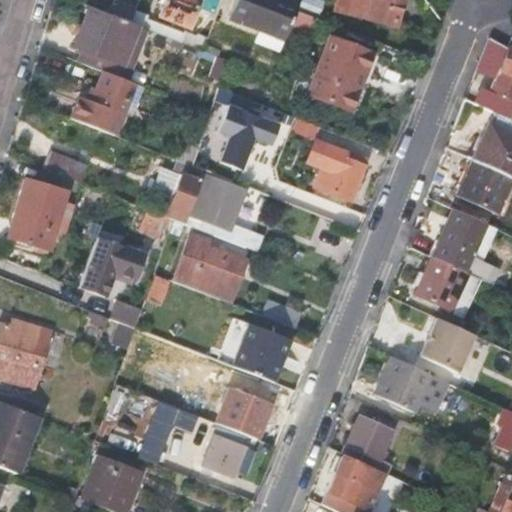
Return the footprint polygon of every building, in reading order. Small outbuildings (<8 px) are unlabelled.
[(165,0),(158,18),(189,30),(198,8),(205,11),(209,0),(165,0)] [(282,39),(296,1),(293,0),(234,0),(228,19),(282,39)] [(356,0),(400,10),(402,0),(356,0)] [(125,2),(119,19),(130,23),(137,7),(125,2)] [(119,19),(87,7),(72,45),(81,50),(77,62),(101,71),(128,82),(132,70),(129,68),(117,63),(131,24),(130,23),(119,19)] [(143,29),(131,24),(117,63),(129,68),(143,29)] [(203,46),(206,39),(197,36),(196,38),(173,29),(169,39),(201,51),(203,46)] [(351,111),(372,56),(333,41),(312,96),(351,111)] [(511,53),(511,54),(487,41),(475,70),(495,77),(487,95),(511,104),(511,53)] [(220,52),(203,46),(201,51),(218,58),(220,52)] [(219,81),(226,61),(218,58),(210,77),(219,81)] [(128,82),(101,71),(89,101),(78,97),(69,118),(112,135),(121,114),(132,84),(128,82)] [(156,87),(169,91),(174,79),(161,74),(156,87)] [(128,117),(140,87),(132,84),(121,114),(128,117)] [(199,170),(219,178),(224,165),(238,171),(250,141),(263,145),(271,124),(226,107),(215,133),(227,137),(220,155),(197,146),(190,166),(199,170)] [(511,121),(496,114),(491,125),(489,123),(472,160),(510,177),(511,178),(511,121)] [(185,136),(176,161),(183,164),(190,166),(197,146),(199,141),(185,136)] [(316,188),(349,201),(364,162),(315,142),(307,162),(323,169),(316,188)] [(49,152),(42,169),(78,183),(84,166),(49,152)] [(510,177),(472,160),(457,194),(496,211),(510,177)] [(190,166),(183,164),(179,175),(163,169),(154,191),(171,197),(164,217),(180,224),(186,206),(196,181),(199,170),(190,166)] [(186,206),(192,208),(188,217),(226,232),(242,191),(203,176),(200,183),(196,181),(186,206)] [(48,249),(66,194),(24,181),(7,236),(48,249)] [(451,208),(430,257),(462,272),(484,222),(451,208)] [(96,236),(80,283),(105,292),(113,270),(135,277),(143,253),(96,236)] [(192,283),(190,289),(227,304),(242,264),(204,249),(206,243),(189,237),(174,276),(192,283)] [(462,272),(430,257),(414,293),(450,310),(466,274),(462,272)] [(162,278),(152,274),(148,287),(144,300),(154,304),(162,278)] [(249,312),(293,329),(298,314),(255,297),(249,312)] [(419,355),(455,373),(472,335),(436,318),(419,355)] [(0,326),(0,368),(26,379),(43,330),(16,320),(13,328),(1,323),(0,326)] [(134,329),(118,323),(114,336),(102,332),(99,340),(126,350),(134,329)] [(229,366),(272,383),(289,341),(246,325),(229,366)] [(427,375),(389,357),(373,397),(410,413),(427,375)] [(216,423),(256,439),(270,404),(230,388),(216,423)] [(0,401),(0,467),(16,474),(38,417),(0,401)] [(503,463),(511,440),(511,413),(510,413),(504,409),(495,429),(499,431),(494,443),(490,441),(484,455),(503,463)] [(360,453),(376,459),(388,426),(356,412),(339,451),(357,459),(360,453)] [(199,466),(218,474),(229,478),(233,466),(246,471),(254,451),(213,434),(199,466)] [(81,500),(112,511),(125,511),(140,471),(98,454),(81,500)] [(337,458),(318,503),(337,511),(347,511),(350,507),(362,511),(379,471),(362,464),(360,467),(337,458)] [(511,511),(511,479),(498,511),(511,511)]
